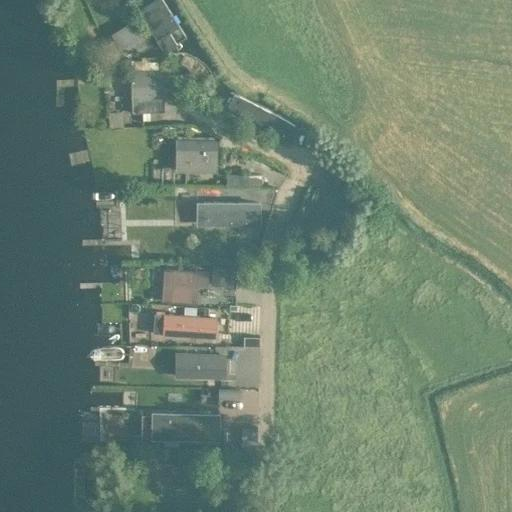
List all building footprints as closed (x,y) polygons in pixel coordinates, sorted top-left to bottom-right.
[(184,32),(163,0),(139,0),(138,1),(166,44),(184,32)] [(123,50),(135,43),(137,47),(151,39),(139,19),(113,34),(123,50)] [(196,66),(180,48),(174,53),(190,71),(196,66)] [(129,65),(130,107),(160,106),(159,64),(129,65)] [(117,99),(104,101),(107,117),(119,115),(117,99)] [(212,158),(213,135),(176,134),(175,158),(212,158)] [(225,178),(260,179),(261,168),(226,166),(225,178)] [(217,215),(217,217),(257,217),(258,197),(202,197),(202,215),(217,215)] [(172,264),(172,269),(170,294),(178,294),(178,296),(194,297),(196,275),(202,275),(203,266),(172,264)] [(178,309),(177,322),(177,323),(217,326),(217,329),(215,328),(215,334),(224,335),(226,318),(214,317),(215,313),(178,309)] [(186,349),(186,370),(223,370),(224,350),(186,349)] [(141,410),(141,438),(157,439),(157,429),(214,431),(215,410),(154,409),(154,410),(141,410)] [(184,457),(145,456),(144,456),(144,469),(183,471),(184,457)]
